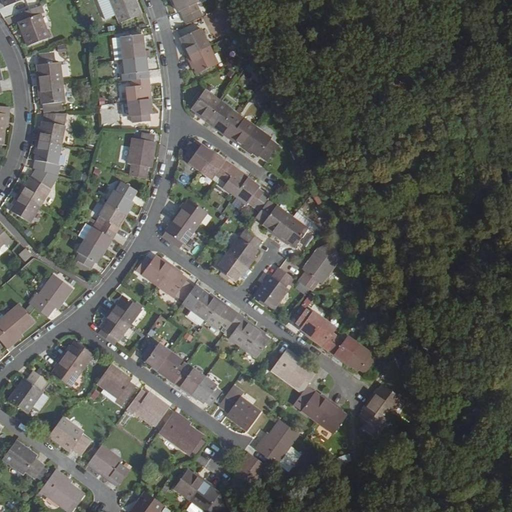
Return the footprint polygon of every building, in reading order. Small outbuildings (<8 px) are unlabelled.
[(113,0),(123,23),(143,15),(136,0),(113,0)] [(200,2),(198,0),(175,0),(181,11),(183,10),(186,17),(189,23),(197,19),(204,16),(201,9),(198,3),(200,2)] [(48,12),(46,4),(21,13),(23,21),(22,22),(30,46),(53,38),(45,13),(48,12)] [(188,57),(210,46),(201,28),(181,38),(187,49),(185,50),(188,57)] [(128,59),(148,57),(153,57),(152,51),(147,51),(145,36),(125,38),(128,59)] [(128,59),(125,38),(117,39),(119,60),(128,59)] [(219,64),(210,46),(188,57),(191,63),(193,62),(198,73),(219,64)] [(55,54),(41,56),(42,64),(56,62),(55,54)] [(149,71),(148,57),(128,59),(129,74),(130,80),(136,80),(151,78),(150,71),(149,71)] [(45,104),(60,102),(64,101),(59,62),(56,62),(42,64),(40,64),(41,76),(38,77),(40,92),(43,92),(45,104)] [(250,62),(245,69),(251,74),(257,67),(250,62)] [(242,75),(237,83),(244,88),(250,80),(242,75)] [(152,85),(151,78),(136,80),(137,87),(131,88),(133,102),(152,99),(151,85),(152,85)] [(258,105),(273,98),(268,87),(253,94),(258,105)] [(209,121),(210,120),(222,102),(206,89),(193,107),(203,115),(202,116),(209,121)] [(222,102),(233,109),(238,102),(228,94),(222,102)] [(154,114),(152,99),(133,102),(135,116),(136,116),(137,122),(153,120),(152,114),(154,114)] [(61,109),(60,102),(45,104),(46,111),(61,109)] [(225,133),(236,118),(230,114),(233,109),(222,102),(210,120),(220,127),(219,129),(225,133)] [(100,105),(101,124),(120,123),(120,104),(100,105)] [(10,126),(12,107),(0,106),(0,144),(3,145),(6,126),(10,126)] [(52,119),(47,118),(43,134),(40,133),(37,147),(40,148),(35,169),(59,176),(61,166),(55,164),(66,119),(52,116),(52,119)] [(243,123),(236,118),(225,133),(232,138),(233,137),(244,144),(256,126),(246,119),(243,123)] [(273,139),(256,126),(244,144),(242,146),(248,150),(250,149),(260,156),(261,155),(269,161),(280,146),(272,140),(273,139)] [(144,134),(143,139),(156,141),(157,135),(144,133),(144,134)] [(153,168),(157,141),(156,141),(143,139),(136,138),(131,164),(134,165),(132,176),(148,179),(150,168),(153,168)] [(191,143),(185,151),(187,153),(194,145),(191,143)] [(202,170),(214,154),(202,144),(201,147),(195,143),(194,145),(187,153),(185,156),(191,160),(190,161),(202,170)] [(226,162),(214,154),(202,170),(213,178),(217,174),(223,179),(233,166),(227,161),(226,162)] [(239,170),(233,166),(223,179),(229,183),(226,187),(237,196),(249,180),(238,171),(239,170)] [(217,174),(213,178),(220,183),(223,179),(217,174)] [(25,221),(46,187),(31,177),(24,188),(21,186),(13,198),(16,200),(9,211),(25,221)] [(229,183),(223,179),(220,183),(226,187),(229,183)] [(260,188),(249,180),(237,196),(248,204),(249,203),(255,207),(264,194),(259,189),(260,188)] [(116,191),(109,203),(128,214),(136,202),(133,201),(139,191),(124,182),(118,192),(116,191)] [(177,214),(197,228),(209,212),(191,199),(183,209),(182,208),(177,214)] [(280,237),(294,218),(269,200),(257,217),(265,223),(264,224),(275,232),(274,233),(280,237)] [(128,214),(109,203),(101,216),(106,219),(103,225),(118,234),(122,228),(120,227),(128,214)] [(298,213),(294,218),(309,229),(311,226),(310,223),(298,213)] [(186,243),(197,228),(177,214),(173,220),(175,221),(169,230),(186,243)] [(309,229),(294,218),(280,237),(286,242),(288,241),(297,247),(309,230),(309,229)] [(87,241),(95,228),(88,224),(80,237),(87,241)] [(0,250),(7,244),(10,246),(15,241),(0,225),(0,250)] [(118,234),(103,225),(99,231),(95,228),(87,241),(106,252),(113,239),(115,240),(118,234)] [(248,230),(231,253),(250,268),(255,262),(253,260),(261,250),(259,249),(264,242),(248,230)] [(99,264),(106,252),(87,241),(80,253),(81,254),(78,260),(80,261),(91,268),(93,269),(97,263),(99,264)] [(26,258),(33,252),(28,247),(22,253),(26,258)] [(338,263),(320,250),(305,272),(306,273),(300,282),(314,292),(320,283),(322,285),(338,263)] [(250,268),(231,253),(220,268),(237,281),(244,273),(246,274),(250,268)] [(159,286),(173,267),(168,262),(166,264),(157,257),(153,262),(148,258),(145,263),(139,271),(159,286)] [(88,273),(91,268),(80,261),(77,266),(88,273)] [(143,262),(136,270),(139,271),(145,263),(143,262)] [(179,271),(173,267),(159,286),(175,298),(177,296),(185,302),(195,288),(187,283),(188,280),(178,273),(179,271)] [(294,278),(280,268),(273,278),(271,276),(256,296),(275,310),(290,290),(287,287),(294,278)] [(58,310),(74,289),(56,275),(40,297),(42,299),(36,308),(49,318),(56,308),(58,310)] [(207,322),(221,304),(222,302),(216,297),(214,299),(205,292),(192,310),(193,311),(206,320),(207,322)] [(115,304),(110,310),(131,325),(143,309),(124,295),(117,305),(115,304)] [(229,329),(239,315),(233,310),(232,312),(221,304),(207,322),(218,330),(222,324),(229,329)] [(0,338),(1,340),(9,350),(25,337),(23,334),(37,323),(23,306),(0,324),(0,338)] [(131,325),(110,310),(106,316),(108,318),(102,327),(105,329),(101,335),(116,346),(131,325)] [(313,338),(326,320),(315,312),(313,314),(307,310),(297,324),(303,328),(302,329),(313,338)] [(201,327),(206,320),(193,311),(188,317),(201,327)] [(245,320),(239,315),(229,329),(235,334),(232,339),(243,347),(256,329),(244,321),(245,320)] [(338,329),(326,320),(313,338),(325,347),(325,348),(329,351),(340,338),(335,334),(338,329)] [(257,328),(256,329),(243,347),(258,358),(271,341),(262,334),(263,333),(257,328)] [(346,342),(340,338),(329,351),(335,355),(336,354),(348,363),(360,346),(349,338),(346,342)] [(67,350),(63,356),(83,370),(94,354),(76,341),(69,351),(67,350)] [(148,361),(159,369),(172,352),(160,343),(159,345),(153,341),(143,355),(149,359),(148,361)] [(372,354),(360,346),(348,363),(359,372),(360,370),(366,375),(376,361),(371,356),(372,354)] [(304,361),(288,349),(273,370),(304,392),(317,375),(301,363),(304,361)] [(176,384),(186,370),(179,365),(183,360),(172,352),(159,369),(171,378),(170,379),(176,384)] [(83,370),(63,356),(58,362),(60,363),(54,373),(71,386),(83,370)] [(120,398),(117,402),(123,407),(137,388),(131,383),(133,381),(112,366),(99,383),(107,389),(120,398)] [(194,395),(207,377),(195,368),(191,373),(186,370),(176,384),(181,388),(182,386),(194,395)] [(26,379),(11,400),(29,413),(44,392),(42,390),(49,381),(35,371),(28,381),(26,379)] [(219,385),(207,377),(194,395),(206,403),(207,401),(213,406),(223,391),(217,387),(219,385)] [(236,385),(232,391),(241,397),(246,392),(236,385)] [(375,395),(371,400),(391,415),(402,398),(384,385),(376,396),(375,395)] [(116,404),(117,402),(120,398),(107,389),(103,394),(116,404)] [(232,391),(231,392),(221,406),(230,413),(229,415),(249,430),(263,413),(241,397),(232,391)] [(148,396),(142,392),(128,410),(134,415),(137,411),(157,426),(170,408),(150,393),(148,396)] [(319,421),(333,402),(328,397),(326,399),(317,392),(304,410),(319,421)] [(391,415),(371,400),(366,406),(368,408),(361,418),(369,423),(364,430),(376,438),(381,432),(379,430),(391,415)] [(339,406),(333,402),(319,421),(335,433),(348,415),(338,408),(339,406)] [(193,423),(177,411),(161,432),(192,455),(205,437),(191,426),(193,423)] [(86,432),(65,417),(52,435),(73,450),(75,448),(84,455),(94,442),(85,434),(86,432)] [(299,434),(282,421),(271,435),(268,433),(256,450),(276,465),(291,445),(299,434)] [(37,456),(16,440),(3,458),(24,473),(25,471),(35,478),(45,464),(36,457),(37,456)] [(291,445),(278,463),(290,471),(303,453),(291,445)] [(124,462),(103,447),(90,465),(111,480),(112,478),(122,485),(132,471),(122,464),(124,462)] [(207,447),(198,460),(207,466),(216,453),(207,447)] [(231,486),(244,495),(251,486),(253,488),(269,467),(251,453),(235,474),(238,477),(231,486)] [(73,480),(57,468),(42,489),(71,511),(85,493),(71,483),(73,480)] [(191,500),(206,480),(200,476),(198,478),(188,470),(175,488),(191,500)] [(212,485),(206,480),(191,500),(207,511),(208,511),(209,511),(216,511),(223,503),(217,498),(220,495),(221,493),(211,486),(212,485)] [(161,511),(166,507),(148,493),(133,511),(161,511)] [(226,499),(220,495),(217,498),(223,503),(226,499)]
